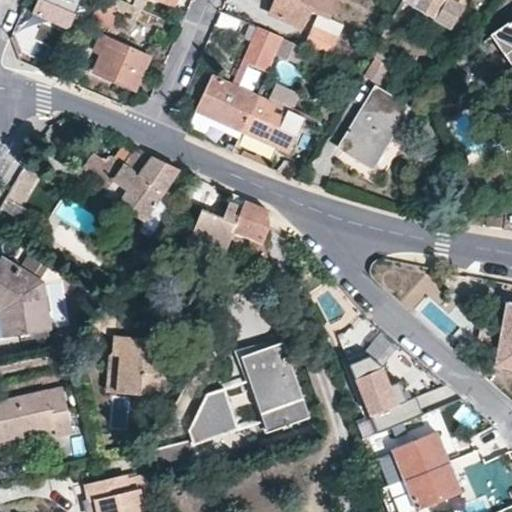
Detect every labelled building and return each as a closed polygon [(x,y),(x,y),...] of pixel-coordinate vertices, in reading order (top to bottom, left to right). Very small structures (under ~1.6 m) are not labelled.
[(35,0),(30,11),(66,27),(78,0),(35,0)] [(114,15),(109,12),(114,0),(97,0),(89,20),(108,28),(114,15)] [(273,0),(269,12),(299,25),(307,5),(326,13),(332,0),(273,0)] [(403,0),(447,25),(459,4),(456,1),(456,0),(403,0)] [(341,25),(316,14),(305,42),(329,53),(341,25)] [(511,19),(496,31),(511,53),(511,19)] [(254,42),(260,28),(255,26),(249,40),(254,42)] [(208,104),(203,114),(241,130),(257,95),(266,73),(272,57),(277,46),(280,37),(260,28),(254,42),(249,40),(230,84),(210,75),(199,100),(208,104)] [(511,53),(496,31),(490,35),(511,66),(511,53)] [(101,52),(93,70),(133,87),(147,55),(99,34),(94,49),(101,52)] [(272,57),(266,73),(275,77),(282,60),(304,70),(313,50),(280,37),(277,46),(272,57)] [(387,64),(374,57),(363,74),(376,82),(387,64)] [(331,90),(315,82),(304,107),(319,114),(325,102),(331,90)] [(337,145),(371,166),(408,105),(401,100),(405,91),(389,82),(384,90),(375,84),(337,145)] [(241,130),(276,146),(281,138),(291,141),(303,116),(257,95),(241,130)] [(203,114),(208,104),(199,100),(194,109),(203,114)] [(336,106),(325,102),(319,114),(328,118),(336,106)] [(276,146),(286,151),(291,141),(281,138),(276,146)] [(117,160),(124,165),(135,148),(126,143),(117,160)] [(135,148),(124,165),(117,160),(114,165),(104,158),(100,158),(90,153),(75,176),(100,193),(104,189),(119,199),(116,203),(142,222),(178,169),(163,162),(135,148)] [(33,178),(21,172),(6,198),(19,205),(33,178)] [(266,205),(247,198),(244,205),(227,198),(220,217),(203,210),(188,249),(224,263),(237,233),(262,243),(269,226),(266,205)] [(47,263),(32,253),(21,271),(36,279),(47,263)] [(0,259),(0,338),(50,331),(49,328),(41,283),(36,279),(21,271),(0,259)] [(511,326),(511,302),(508,302),(500,344),(509,345),(511,326)] [(110,356),(121,357),(118,394),(156,397),(159,375),(156,374),(160,340),(145,338),(147,324),(118,320),(116,336),(112,336),(110,356)] [(511,326),(509,345),(500,344),(496,366),(511,368),(511,326)] [(198,335),(181,328),(163,375),(180,382),(198,335)] [(306,420),(293,380),(281,344),(243,356),(267,432),(306,420)] [(386,381),(380,363),(367,353),(345,361),(365,420),(410,405),(400,376),(386,381)] [(107,393),(118,394),(121,357),(110,356),(107,393)] [(0,404),(0,441),(53,429),(55,437),(72,433),(62,390),(0,404)] [(435,433),(392,450),(415,511),(459,494),(435,433)] [(188,468),(201,437),(153,450),(157,475),(188,468)] [(95,503),(97,511),(143,511),(142,508),(164,502),(157,475),(150,476),(134,479),(133,474),(86,485),(89,504),(95,503)]
